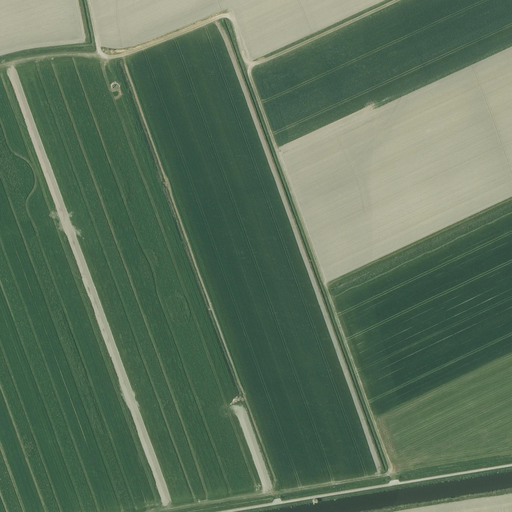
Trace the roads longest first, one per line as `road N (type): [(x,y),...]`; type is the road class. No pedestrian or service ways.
road 1 (track): [(87,0),(97,48),(118,54),(228,18),(327,295)]
road 2 (track): [(246,68),(394,0)]
